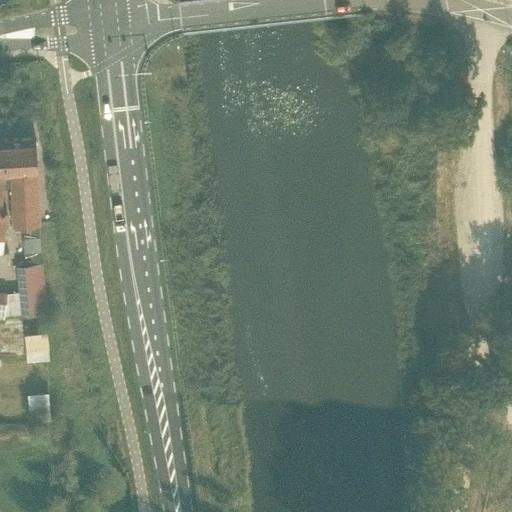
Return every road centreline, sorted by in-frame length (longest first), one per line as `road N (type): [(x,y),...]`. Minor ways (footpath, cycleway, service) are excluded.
road 1 (unclassified): [(451,511),(478,242),(477,6)]
road 2 (primary): [(179,511),(111,21)]
road 3 (tertiary): [(111,21),(359,0)]
